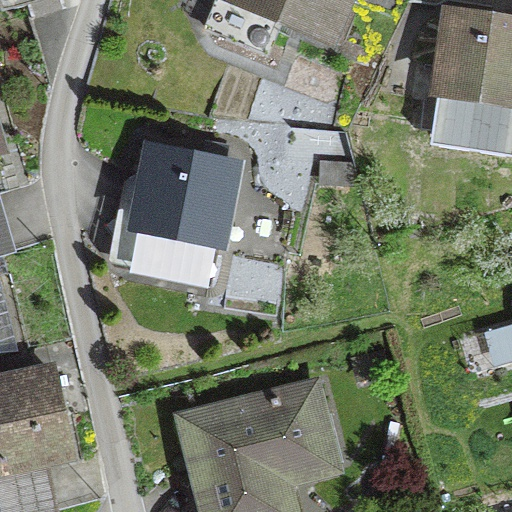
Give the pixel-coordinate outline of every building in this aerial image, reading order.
[(217,0),(204,33),(263,57),(278,19),(324,39),(340,0),(217,0)] [(511,106),(511,25),(447,16),(435,95),(511,106)] [(149,152),(134,230),(214,245),(229,168),(149,152)] [(0,256),(11,253),(0,215),(0,256)] [(357,381),(381,375),(376,355),(352,361),(357,381)] [(0,468),(65,454),(48,376),(0,385),(0,468)] [(203,511),(271,511),(265,485),(329,469),(309,390),(180,422),(203,511)] [(0,484),(5,511),(46,511),(38,474),(0,482),(0,484)]
